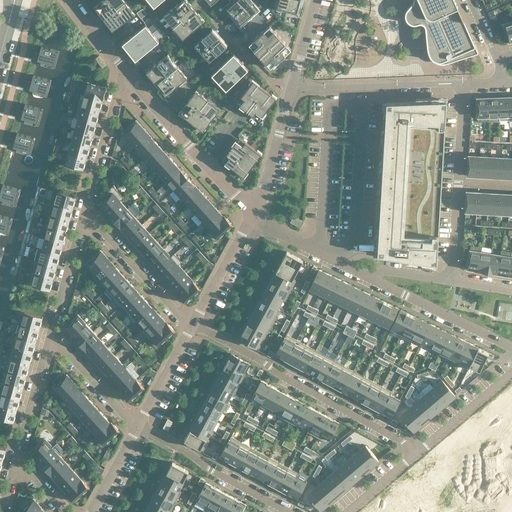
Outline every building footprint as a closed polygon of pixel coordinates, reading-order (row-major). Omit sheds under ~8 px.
[(114,10),(106,0),(103,0),(94,7),(100,15),(103,19),(114,10)] [(106,0),(114,10),(125,2),(123,0),(106,0)] [(194,9),(191,6),(191,5),(186,0),(182,0),(174,7),(184,19),(194,9)] [(232,18),(244,7),(237,0),(232,0),(223,8),(232,18)] [(260,11),(251,0),(250,0),(237,0),(244,7),(253,17),(260,11)] [(286,13),(289,0),(275,0),(273,9),(286,13)] [(299,16),(301,6),(303,0),(301,0),(289,0),(286,13),(299,16)] [(413,0),(414,1),(413,3),(412,4),(407,10),(406,11),(406,14),(405,16),(405,17),(406,20),(407,21),(408,22),(410,23),(411,24),(412,24),(414,24),(417,24),(420,23),(422,24),(423,24),(424,25),(425,27),(426,28),(427,47),(428,49),(428,51),(428,52),(429,54),(430,56),(430,57),(431,58),(431,59),(433,60),(434,61),(435,62),(436,63),(438,64),(440,64),(441,64),(442,64),(445,64),(446,64),(448,64),(476,55),(477,54),(478,54),(478,53),(478,52),(475,47),(464,21),(458,8),(454,0),(413,0)] [(135,14),(125,2),(114,10),(123,22),(135,14)] [(173,28),(184,19),(174,7),(163,16),(173,28)] [(240,28),(253,17),(244,7),(232,18),(240,28)] [(204,21),(198,13),(194,9),(184,19),(194,30),(204,21)] [(123,22),(114,10),(103,19),(106,23),(112,31),(123,22)] [(194,30),(184,19),(173,28),(183,39),(194,30)] [(511,21),(503,24),(505,28),(503,29),(506,36),(507,36),(509,42),(511,41),(511,21)] [(141,43),(152,33),(146,25),(134,34),(141,43)] [(270,47),(280,38),(269,26),(263,32),(263,31),(259,35),(270,47)] [(202,53),(212,44),(220,37),(212,29),(195,45),(202,53)] [(159,42),(152,33),(141,43),(147,51),(159,42)] [(141,43),(134,34),(122,44),(129,52),(141,43)] [(281,59),(270,47),(259,35),(255,38),(255,39),(249,45),(258,54),(257,55),(261,60),(262,59),(271,68),(277,62),(277,63),(281,59)] [(209,61),(227,45),(220,37),(212,44),(202,53),(209,61)] [(291,49),(280,38),(270,47),(281,59),(285,56),(285,55),(291,49)] [(135,60),(147,51),(141,43),(129,52),(135,60)] [(41,47),(37,60),(54,64),(57,51),(41,47)] [(230,72),(241,62),(234,54),(223,64),(230,72)] [(167,75),(177,66),(168,55),(157,63),(167,75)] [(106,65),(99,56),(95,59),(102,68),(106,65)] [(248,70),(243,64),(241,62),(230,72),(237,80),(248,70)] [(167,75),(157,63),(146,72),(146,73),(152,80),(153,80),(156,84),(167,75)] [(219,82),(230,72),(223,64),(212,75),(219,82)] [(187,78),(177,66),(167,75),(176,87),(187,78)] [(237,80),(230,72),(219,82),(226,90),(237,80)] [(33,75),(29,89),(46,93),(49,80),(33,75)] [(176,87),(167,75),(156,84),(159,88),(165,96),(166,95),(166,96),(176,87)] [(256,101),(265,89),(259,86),(260,85),(252,80),(249,85),(244,92),(245,92),(256,101)] [(103,100),(106,88),(84,82),(81,94),(84,95),(85,95),(103,100)] [(271,105),(277,97),(272,94),(271,95),(265,89),(256,101),(268,109),(271,105)] [(199,111),(208,100),(196,91),(187,102),(199,111)] [(256,101),(245,92),(244,92),(236,103),(247,112),(256,101)] [(99,111),(103,100),(85,95),(84,95),(81,106),(99,111)] [(229,110),(236,99),(231,96),(224,107),(229,110)] [(488,117),(488,98),(477,99),(477,105),(476,106),(476,114),(478,114),(478,118),(488,117)] [(499,117),(498,98),(488,98),(488,117),(499,117)] [(509,116),(508,98),(498,98),(499,117),(508,116),(509,116)] [(220,109),(208,100),(199,111),(211,120),(220,109)] [(387,103),(378,240),(378,252),(377,255),(437,264),(437,256),(443,164),(446,109),(447,100),(387,103)] [(268,109),(256,101),(247,112),(259,120),(268,109)] [(191,122),(199,111),(187,102),(179,113),(187,119),(191,122)] [(25,104),(21,117),(38,122),(41,109),(25,104)] [(96,123),(99,111),(81,106),(78,105),(74,117),(78,118),(96,123)] [(203,131),(211,120),(199,111),(191,122),(195,125),(203,131)] [(93,134),(96,123),(78,118),(75,129),(93,134)] [(130,142),(144,129),(136,121),(122,133),(130,142)] [(90,146),(93,134),(75,129),(72,141),(90,146)] [(137,150),(151,137),(144,129),(130,142),(137,150)] [(17,133),(13,146),(30,151),(33,138),(17,133)] [(144,158),(158,146),(151,137),(137,150),(144,158)] [(241,157),(250,146),(250,145),(239,137),(230,149),(241,157)] [(87,158),(90,146),(72,141),(69,153),(87,158)] [(257,161),(262,153),(257,150),(257,151),(250,145),(250,146),(241,157),(253,166),(256,160),(257,161)] [(152,166),(166,154),(158,146),(144,158),(152,166)] [(233,169),(241,157),(230,149),(222,160),(233,169)] [(83,170),(87,158),(69,153),(65,165),(83,170)] [(159,174),(173,162),(166,154),(152,166),(159,174)] [(479,177),(480,157),(468,156),(467,176),(479,177)] [(247,172),(253,166),(241,157),(233,169),(237,172),(245,178),(248,173),(247,172)] [(489,177),(491,157),(480,157),(479,177),(489,177)] [(500,178),(501,158),(491,157),(489,177),(500,178)] [(511,179),(511,159),(511,158),(501,158),(500,178),(511,179)] [(166,182),(180,170),(173,162),(159,174),(166,182)] [(174,190),(187,178),(180,170),(166,182),(174,190)] [(181,198),(195,186),(187,178),(174,190),(181,198)] [(2,185),(0,193),(0,198),(15,203),(19,189),(2,185)] [(120,201),(124,198),(113,186),(104,194),(107,197),(99,205),(106,213),(120,201)] [(188,206),(202,194),(195,186),(181,198),(188,206)] [(54,190),(51,203),(72,209),(76,197),(54,190)] [(476,213),(478,193),(466,192),(465,212),(476,213)] [(487,213),(488,193),(478,193),(476,213),(487,213)] [(498,214),(499,194),(488,193),(487,213),(498,214)] [(195,214),(209,202),(202,194),(188,206),(195,214)] [(509,215),(510,195),(499,194),(498,214),(509,215)] [(113,221),(127,209),(120,201),(106,213),(113,221)] [(202,222),(216,210),(209,202),(195,214),(202,222)] [(69,220),(72,209),(51,203),(47,214),(69,220)] [(121,229),(135,217),(127,209),(113,221),(121,229)] [(224,218),(223,217),(216,210),(202,222),(209,230),(210,230),(224,218)] [(66,232),(69,220),(47,214),(44,226),(48,227),(66,232)] [(0,215),(0,229),(7,231),(11,218),(0,215)] [(214,242),(232,225),(224,216),(223,217),(224,218),(210,230),(209,230),(206,233),(214,242)] [(128,237),(142,225),(135,217),(121,229),(128,237)] [(293,217),(290,223),(301,228),(304,222),(293,217)] [(135,245),(149,233),(142,225),(128,237),(135,245)] [(63,243),(66,232),(48,227),(45,238),(63,243)] [(143,253),(157,241),(149,233),(135,245),(143,253)] [(60,255),(63,243),(45,238),(42,249),(42,250),(60,255)] [(150,261),(164,249),(157,241),(143,253),(150,261)] [(481,252),(482,248),(471,246),(469,255),(468,254),(467,262),(468,262),(467,269),(478,271),(481,252)] [(56,266),(60,255),(42,250),(42,249),(38,248),(34,261),(38,262),(38,261),(56,266)] [(171,257),(164,249),(150,261),(157,269),(171,257)] [(93,273),(109,258),(101,250),(86,264),(93,273)] [(297,271),(303,261),(293,256),(287,252),(284,257),(281,262),(297,271)] [(487,274),(491,254),(481,252),(478,271),(482,272),(482,273),(487,274)] [(178,265),(179,265),(182,262),(174,254),(171,257),(157,269),(164,277),(178,265)] [(498,274),(501,255),(491,254),(487,274),(493,275),(493,273),(498,274)] [(511,257),(510,257),(501,255),(498,274),(508,276),(511,257)] [(101,281),(116,267),(109,258),(93,273),(101,281)] [(53,278),(56,266),(38,261),(38,262),(35,273),(53,278)] [(293,280),(297,271),(281,262),(276,272),(292,280),(293,280)] [(185,273),(179,265),(178,265),(164,277),(172,285),(185,273)] [(108,289),(123,275),(116,267),(101,281),(107,288),(108,289)] [(320,293),(329,276),(319,271),(310,288),(320,293)] [(50,290),(53,278),(35,273),(31,272),(28,284),(50,290)] [(271,281),(290,292),(296,282),(293,280),(292,280),(276,272),(271,281)] [(179,293),(193,281),(185,273),(172,285),(179,293)] [(112,300),(130,283),(123,275),(108,289),(107,288),(104,291),(112,300)] [(330,298),(338,281),(329,276),(320,293),(330,298)] [(200,289),(193,281),(179,293),(177,294),(185,303),(200,289)] [(285,301),(290,292),(271,281),(266,291),(282,299),(282,300),(285,301)] [(340,303),(348,285),(338,281),(330,298),(340,303)] [(122,305),(138,291),(130,283),(112,300),(119,308),(123,305),(122,305)] [(349,308),(358,290),(348,285),(340,303),(349,308)] [(359,312),(368,295),(358,290),(349,308),(359,312)] [(129,313),(145,299),(138,291),(122,305),(123,305),(129,312),(129,313)] [(277,308),(282,300),(282,299),(266,291),(261,300),(277,309),(277,308)] [(369,317),(377,300),(368,295),(359,312),(369,317)] [(137,321),(152,307),(145,299),(129,313),(129,312),(126,315),(134,324),(137,321)] [(280,310),(277,308),(277,309),(261,300),(255,310),(275,320),(280,310)] [(378,322),(387,304),(377,300),(369,317),(378,322)] [(389,327),(397,309),(387,304),(378,322),(389,327)] [(144,329),(159,315),(152,307),(137,321),(144,328),(144,329)] [(270,330),(275,320),(255,310),(250,319),(270,330)] [(21,311),(17,323),(21,325),(21,324),(39,329),(42,317),(21,311)] [(402,333),(410,316),(400,311),(391,328),(401,333),(402,333)] [(72,336),(86,324),(78,315),(64,328),(72,336)] [(166,323),(159,315),(144,329),(144,328),(140,331),(148,340),(166,323)] [(410,341),(420,320),(410,316),(402,333),(401,333),(399,336),(410,341)] [(264,339),(270,330),(250,319),(245,329),(264,339)] [(419,346),(430,325),(420,320),(410,341),(419,346)] [(167,322),(166,323),(148,340),(156,348),(174,331),(167,322)] [(36,341),(39,329),(21,324),(21,325),(18,335),(18,336),(36,341)] [(79,344),(93,332),(86,324),(72,336),(79,344)] [(431,347),(439,330),(430,325),(419,346),(430,351),(431,348),(431,347)] [(259,349),(264,339),(245,329),(240,338),(259,349)] [(440,352),(449,335),(439,330),(431,347),(431,348),(440,352)] [(86,352),(100,340),(93,332),(79,344),(86,352)] [(33,352),(36,341),(18,336),(18,335),(14,334),(11,346),(33,352)] [(286,335),(275,355),(285,360),(296,340),(286,335)] [(448,360),(459,339),(449,335),(440,352),(438,355),(448,360)] [(458,365),(468,344),(459,339),(448,360),(458,365)] [(94,360),(107,348),(100,340),(86,352),(94,360)] [(296,340),(285,360),(295,366),(306,345),(296,340)] [(469,366),(478,349),(468,344),(458,365),(468,370),(470,367),(469,366)] [(306,345),(295,366),(304,371),(315,350),(306,345)] [(29,364),(33,352),(11,346),(8,358),(29,364)] [(101,368),(115,356),(107,348),(94,360),(101,368)] [(484,361),(485,361),(489,354),(483,351),(478,349),(469,366),(470,367),(480,371),(484,361)] [(315,350),(304,371),(314,376),(325,356),(315,350)] [(245,375),(251,365),(231,354),(226,364),(245,375)] [(108,376),(122,364),(115,356),(101,368),(108,376)] [(325,356),(314,376),(323,381),(334,361),(325,356)] [(26,375),(29,364),(8,358),(4,370),(8,371),(8,370),(26,375)] [(334,361),(323,381),(333,386),(344,366),(334,361)] [(115,384),(129,372),(122,364),(108,376),(115,384)] [(240,384),(245,375),(226,364),(221,374),(240,384)] [(344,366),(333,386),(342,391),(353,371),(344,366)] [(23,387),(26,375),(8,370),(8,371),(5,382),(23,387)] [(353,371),(342,391),(352,397),(363,376),(353,371)] [(123,392),(136,380),(129,372),(115,384),(122,392),(123,392)] [(235,394),(240,384),(221,374),(215,383),(231,392),(235,394)] [(61,396),(74,383),(67,375),(63,378),(61,375),(53,381),(56,384),(53,387),(61,396)] [(363,376),(352,397),(361,402),(372,381),(363,376)] [(144,388),(136,380),(123,392),(122,392),(121,393),(129,402),(144,388)] [(261,381),(252,398),(261,403),(262,404),(271,386),(261,381)] [(372,381),(361,402),(371,407),(382,387),(372,381)] [(442,381),(433,388),(446,403),(455,396),(442,381)] [(20,398),(23,387),(5,382),(2,393),(20,398)] [(68,404),(82,391),(74,383),(61,396),(68,404)] [(226,401),(231,392),(215,383),(210,393),(226,401)] [(261,403),(260,406),(270,412),(281,391),(271,386),(262,404),(261,403)] [(382,387),(371,407),(380,412),(390,395),(392,392),(382,387)] [(446,403),(433,388),(425,395),(438,410),(446,403)] [(75,412),(89,399),(82,391),(68,404),(75,412)] [(281,391),(270,412),(279,417),(290,397),(281,391)] [(0,405),(17,410),(20,398),(2,393),(0,400),(0,405)] [(221,411),(226,401),(210,393),(205,402),(221,411)] [(390,395),(380,412),(390,417),(399,400),(390,395)] [(438,410),(425,395),(417,402),(430,417),(438,410)] [(290,397),(279,417),(289,422),(300,402),(290,397)] [(82,420),(96,407),(89,399),(75,412),(82,420)] [(216,420),(221,411),(205,402),(200,412),(216,420)] [(300,402),(289,422),(299,428),(300,424),(309,407),(300,402)] [(430,417),(417,402),(409,409),(421,424),(430,417)] [(0,418),(13,422),(17,410),(0,405),(0,418)] [(89,428),(103,415),(96,407),(82,420),(89,428)] [(309,407),(300,424),(309,429),(319,412),(309,407)] [(421,424),(409,409),(400,416),(413,431),(421,424)] [(211,430),(216,420),(200,412),(195,421),(211,430)] [(309,429),(307,432),(317,438),(328,417),(319,412),(309,429)] [(111,423),(110,423),(103,415),(89,428),(96,436),(97,436),(111,423)] [(328,417),(317,438),(327,443),(338,423),(328,417)] [(172,422),(167,420),(163,428),(168,431),(172,422)] [(206,439),(211,430),(195,421),(190,431),(206,439)] [(111,422),(110,423),(111,423),(97,436),(96,436),(93,439),(101,447),(119,431),(111,422)] [(191,444),(204,451),(209,441),(206,439),(190,431),(187,435),(184,441),(191,444)] [(231,437),(220,457),(230,463),(241,442),(231,437)] [(37,461),(52,447),(45,439),(30,452),(37,461)] [(241,442),(230,463),(239,468),(250,447),(241,442)] [(366,446),(357,453),(370,468),(378,460),(366,446)] [(60,455),(52,447),(37,461),(45,469),(60,455)] [(250,447),(239,468),(249,473),(260,452),(250,447)] [(260,452),(249,473),(258,478),(269,458),(260,452)] [(370,468),(357,453),(349,460),(361,475),(370,468)] [(67,463),(60,455),(45,469),(52,477),(67,463)] [(269,458),(258,478),(268,483),(279,463),(269,458)] [(361,475),(349,460),(341,467),(353,482),(361,475)] [(183,481),(188,471),(179,466),(172,462),(169,467),(170,467),(167,473),(183,481)] [(74,471),(67,463),(52,477),(59,485),(74,471)] [(279,463),(268,483),(277,488),(288,468),(279,463)] [(353,482),(341,467),(332,474),(345,489),(353,482)] [(288,468),(277,488),(287,493),(296,476),(297,476),(298,473),(288,468)] [(66,493),(81,479),(74,471),(59,485),(66,492),(66,493)] [(178,490),(183,481),(167,473),(162,482),(178,491),(178,490)] [(345,489),(332,474),(324,481),(337,496),(345,489)] [(296,476),(287,493),(297,499),(306,482),(297,476),(296,476)] [(89,488),(81,479),(66,493),(66,492),(65,493),(73,502),(89,488)] [(337,496),(324,481),(316,488),(328,503),(337,496)] [(181,492),(178,490),(178,491),(162,482),(157,492),(176,502),(181,492)] [(206,506),(216,488),(206,483),(196,500),(206,505),(206,506)] [(210,511),(215,511),(225,494),(216,488),(206,506),(206,505),(204,509),(210,511)] [(328,503),(316,488),(307,495),(320,510),(328,503)] [(170,511),(176,502),(157,492),(151,501),(168,510),(167,510),(170,511)] [(227,511),(235,499),(225,494),(215,511),(227,511)] [(36,511),(41,508),(33,499),(30,502),(27,499),(19,506),(22,510),(19,511),(36,511)] [(240,511),(245,504),(235,499),(227,511),(240,511)] [(148,511),(166,511),(167,510),(168,510),(151,501),(146,511),(148,511)]
